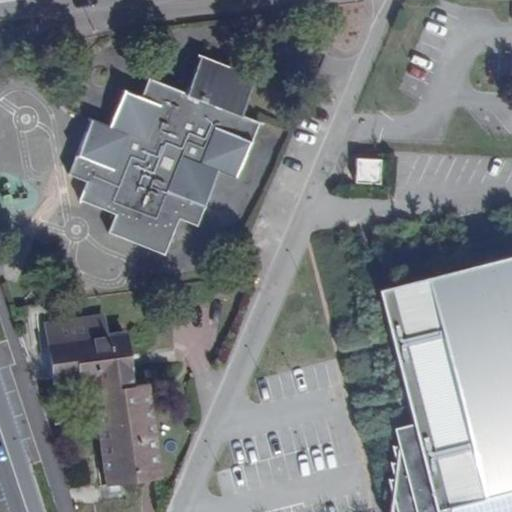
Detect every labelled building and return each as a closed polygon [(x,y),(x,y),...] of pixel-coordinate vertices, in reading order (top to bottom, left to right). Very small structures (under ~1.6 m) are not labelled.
[(325,54),(328,45),(321,43),(318,51),(325,54)] [(254,77),(198,54),(182,91),(147,77),(140,96),(122,89),(107,125),(90,118),(67,174),(84,181),(77,198),(113,213),(106,231),(163,254),(178,218),(194,225),(216,171),(233,178),(257,122),(239,114),(254,77)] [(379,159),(356,158),(355,183),(377,184),(379,159)] [(511,511),(511,252),(374,288),(401,394),(409,425),(398,428),(389,511),(511,511)] [(45,323),(54,380),(80,377),(82,383),(97,380),(129,376),(123,332),(103,335),(100,315),(45,323)] [(162,468),(146,373),(129,376),(97,380),(99,391),(95,392),(109,476),(162,468)]
